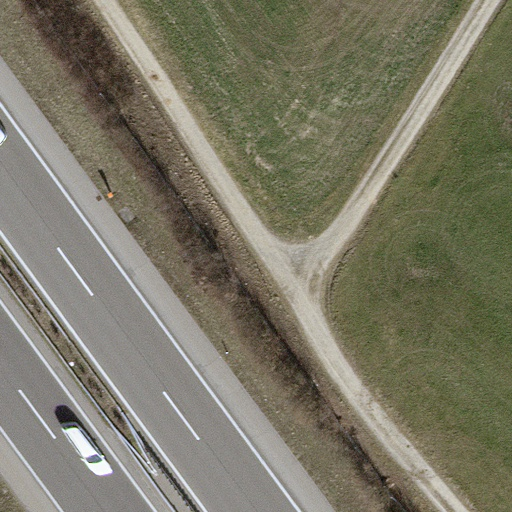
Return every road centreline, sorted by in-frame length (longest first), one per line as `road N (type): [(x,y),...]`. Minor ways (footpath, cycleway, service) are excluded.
road 1 (track): [(452,511),(378,428),(98,0)]
road 2 (motorway): [(255,511),(0,165)]
road 3 (track): [(483,0),(294,301)]
road 4 (motorway): [(0,361),(111,511)]
